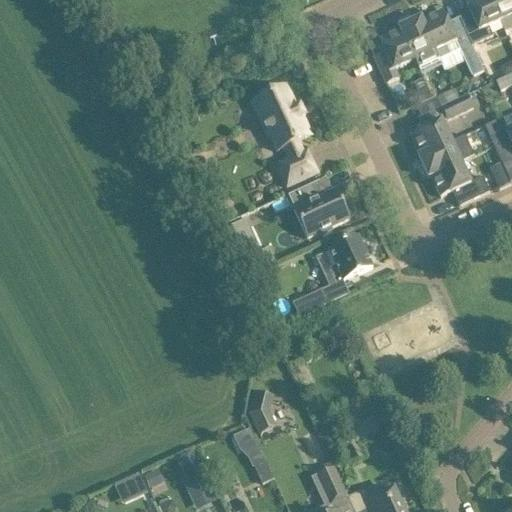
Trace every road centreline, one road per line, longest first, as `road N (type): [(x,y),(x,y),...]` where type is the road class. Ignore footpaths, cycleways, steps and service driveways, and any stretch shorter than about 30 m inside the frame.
road 1 (residential): [(511,211),(442,242),(425,242),(411,226),(327,40),(327,16),(355,0)]
road 2 (residential): [(457,511),(448,480),(511,400)]
